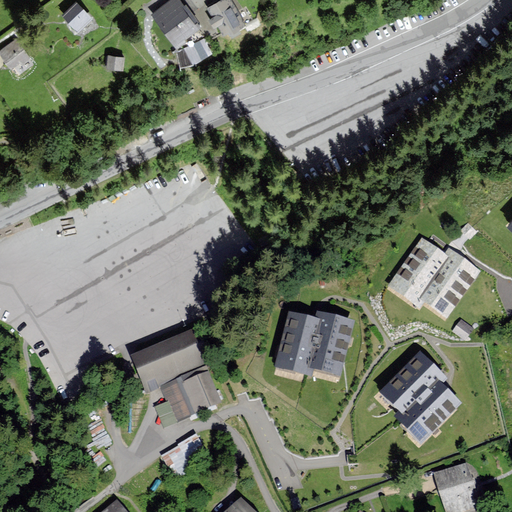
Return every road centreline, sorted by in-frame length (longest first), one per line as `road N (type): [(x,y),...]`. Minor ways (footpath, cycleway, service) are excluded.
road 1 (unclassified): [(0,223),(236,110),(398,46),(482,0)]
road 2 (residential): [(81,511),(205,425),(239,438),(276,511)]
road 3 (track): [(25,511),(46,475),(28,453),(25,408),(0,369)]
